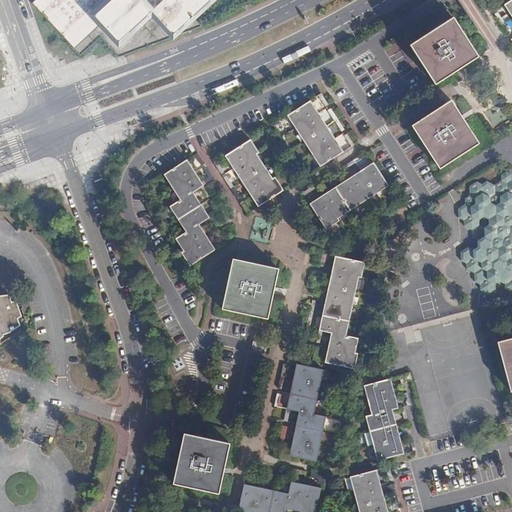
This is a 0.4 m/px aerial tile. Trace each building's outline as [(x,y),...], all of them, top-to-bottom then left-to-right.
[(35,0),(32,3),(70,43),(71,42),(35,3),(38,0),(106,0),(110,4),(113,0),(35,0)] [(38,0),(35,3),(71,42),(116,0),(113,0),(110,4),(106,0),(38,0)] [(207,0),(173,32),(152,9),(119,39),(102,21),(75,46),(71,42),(70,43),(81,55),(101,37),(119,57),(202,26),(192,16),(209,0),(207,0)] [(116,0),(71,42),(75,46),(102,21),(119,39),(152,9),(173,32),(207,0),(116,0)] [(498,13),(495,15),(508,35),(511,33),(505,23),(509,20),(506,15),(501,18),(498,13)] [(458,70),(463,66),(479,56),(453,17),(410,45),(427,71),(436,84),(458,70)] [(320,96),(326,106),(329,104),(323,94),(320,96)] [(439,168),(479,143),(464,119),(460,113),(452,99),(412,125),(428,150),(439,168)] [(327,126),(318,113),(311,101),(289,115),(298,127),(305,140),(314,152),(322,165),(343,152),(335,139),(327,126)] [(335,120),(342,130),(345,128),(332,108),(329,110),(335,120)] [(346,135),(353,146),(355,144),(351,138),(348,134),(346,135)] [(242,181),(250,194),(258,206),(283,191),(274,178),(272,179),(264,167),(256,155),(258,154),(250,141),(226,156),(234,168),(242,181)] [(365,155),(368,154),(367,151),(342,167),(343,169),(355,162),(358,166),(363,163),(368,159),(365,155)] [(206,164),(199,153),(197,154),(196,155),(203,166),(206,164)] [(208,238),(199,225),(207,220),(210,218),(202,206),(194,193),(202,188),(205,187),(196,173),(188,160),(167,173),(174,185),(184,199),(173,206),(181,219),(189,231),(179,238),(187,249),(184,251),(192,265),(216,250),(208,238)] [(221,175),(224,173),(217,162),(214,164),(221,175)] [(337,187),(324,196),(311,205),(326,227),(339,218),(339,217),(351,209),(364,200),(375,192),(388,184),(374,162),(367,167),(361,171),(350,179),(337,187)] [(367,167),(363,163),(358,166),(361,171),(367,167)] [(210,178),(205,180),(208,184),(216,179),(209,168),(205,171),(210,178)] [(341,172),(339,169),(320,182),(322,184),(331,178),(341,172)] [(511,180),(511,174),(506,171),(501,174),(501,180),(494,185),(486,181),(482,184),(476,182),(469,186),(470,195),(465,198),(465,204),(458,209),(458,218),(464,221),(464,227),(472,230),(479,225),(479,220),(483,217),(488,219),(497,215),(504,219),(504,224),(509,227),(511,224),(511,180)] [(227,177),(224,179),(237,199),(240,197),(233,186),(227,177)] [(317,188),(314,185),(303,193),(305,196),(317,188)] [(212,197),(205,187),(202,188),(209,199),(212,197)] [(214,201),(211,203),(218,213),(221,211),(214,201)] [(243,201),(240,203),(248,214),(251,212),(243,201)] [(497,215),(488,219),(489,225),(484,228),(484,236),(477,241),(478,247),(486,250),(493,246),(498,248),(502,246),(502,240),(510,235),(511,235),(511,224),(509,227),(504,224),(504,219),(497,215)] [(217,230),(210,218),(207,220),(215,231),(217,230)] [(219,233),(217,235),(223,245),(226,243),(219,233)] [(486,250),(478,247),(473,250),(468,247),(461,252),(461,261),(466,264),(466,269),(474,273),(475,282),(479,284),(480,290),(488,294),(495,289),(495,284),(500,281),(504,283),(505,289),(511,292),(511,235),(510,235),(502,240),(502,246),(498,248),(493,246),(486,250)] [(332,333),(329,347),(325,363),(352,369),(356,353),(352,352),(356,338),(343,335),(347,319),(350,305),(354,290),(356,279),(356,278),(357,276),(359,277),(362,262),(357,261),(335,256),(332,271),(332,273),(329,285),(326,300),(323,313),(319,331),(322,331),(332,333)] [(278,268),(233,259),(228,280),(227,287),(222,309),(268,318),(273,293),(274,287),(278,268)] [(0,338),(3,336),(3,334),(8,333),(20,325),(18,318),(21,316),(16,301),(12,301),(9,295),(0,295),(0,338)] [(511,336),(497,341),(510,391),(511,390),(511,336)] [(265,345),(254,342),(252,352),(263,354),(265,345)] [(318,348),(316,347),(313,360),(320,362),(321,357),(317,352),(318,348)] [(286,364),(284,364),(278,389),(281,389),(284,376),(286,364)] [(316,399),(319,384),(323,369),(311,367),(297,364),(294,378),(290,394),(287,409),(290,410),(300,412),(298,424),(294,440),(290,456),(315,462),(318,446),(321,431),(324,417),(312,415),(316,399)] [(406,386),(404,381),(410,380),(411,379),(409,373),(403,374),(399,375),(402,387),(406,386)] [(396,407),(392,393),(388,377),(365,384),(369,400),(373,414),(367,416),(370,430),(374,444),(379,460),(403,454),(398,438),(395,424),(391,409),(396,408),(396,407)] [(409,423),(406,424),(409,435),(412,446),(415,445),(409,423)] [(286,427),(283,426),(278,450),(281,450),(284,440),(287,440),(287,438),(288,436),(284,435),(286,427)] [(173,483),(218,494),(223,474),(224,467),(230,443),(200,436),(184,433),(173,483)] [(386,511),(383,499),(379,484),(375,470),(351,476),(355,490),(359,504),(360,511),(386,511)] [(318,477),(318,480),(323,481),(325,475),(312,472),(311,475),(318,477)] [(316,511),(322,487),(306,484),(291,481),(291,484),(289,493),(273,490),(257,486),(244,483),(239,507),(252,510),(260,511),(285,511),(287,506),(301,509),(301,510),(307,511),(316,511)] [(393,496),(396,508),(400,507),(393,482),(390,483),(391,486),(392,493),(393,496)]
